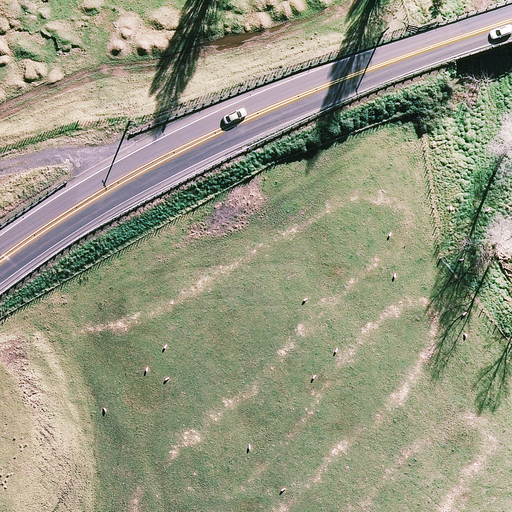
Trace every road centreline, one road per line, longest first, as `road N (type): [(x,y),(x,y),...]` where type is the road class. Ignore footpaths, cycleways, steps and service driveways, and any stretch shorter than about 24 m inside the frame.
road 1 (trunk): [(511,18),(179,148),(94,194),(0,263)]
road 2 (trunk): [(511,174),(268,270),(63,367),(0,408)]
road 3 (track): [(0,156),(179,148)]
